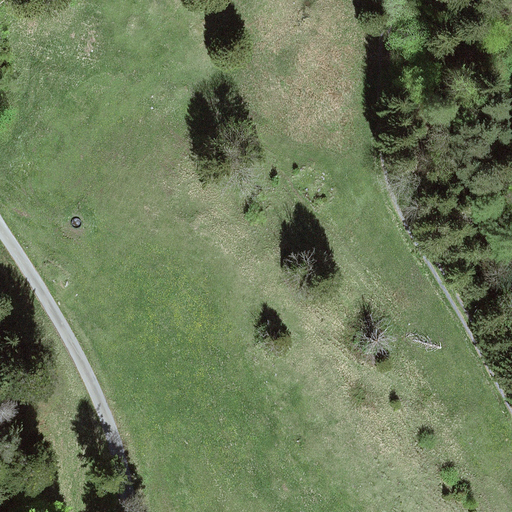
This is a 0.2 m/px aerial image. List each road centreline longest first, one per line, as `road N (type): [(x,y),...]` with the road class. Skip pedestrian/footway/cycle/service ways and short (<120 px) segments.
road 1 (track): [(511,405),(394,197),(380,90),(390,0)]
road 2 (track): [(0,229),(96,394),(137,511)]
